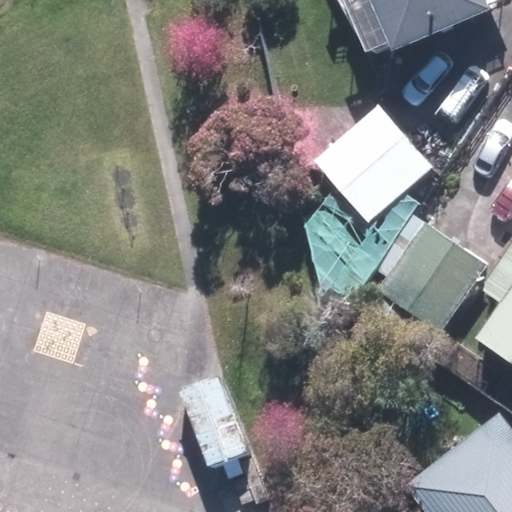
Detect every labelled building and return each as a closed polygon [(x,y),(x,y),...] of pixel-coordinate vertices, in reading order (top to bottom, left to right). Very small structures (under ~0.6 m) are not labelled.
[(393,0),(415,52),(511,11),(511,10),(507,0),(393,0)] [(443,165),(389,105),(325,162),(380,222),(443,165)] [(497,266),(423,215),(384,271),(396,279),(388,290),(450,333),(497,266)] [(511,353),(511,262),(494,290),(511,302),(511,307),(491,339),(511,353)] [(511,511),(511,419),(509,415),(421,484),(442,511),(511,511)]
